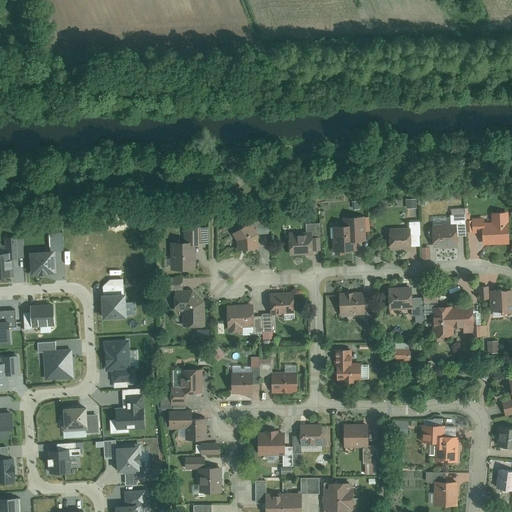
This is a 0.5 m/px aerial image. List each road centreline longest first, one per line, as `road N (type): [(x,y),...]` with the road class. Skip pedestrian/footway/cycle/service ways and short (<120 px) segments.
road 1 (unclassified): [(511,142),(0,170)]
road 2 (track): [(0,103),(511,84)]
road 3 (residential): [(0,290),(71,287),(88,299),(93,378),(83,390),(41,393),(29,405),(34,478),(47,488),(87,487),(101,511)]
road 4 (residential): [(511,269),(468,263),(311,270)]
road 5 (residential): [(236,511),(228,410),(313,402)]
road 6 (residential): [(313,402),(449,401),(478,412)]
road 7 (residential): [(311,270),(313,402)]
